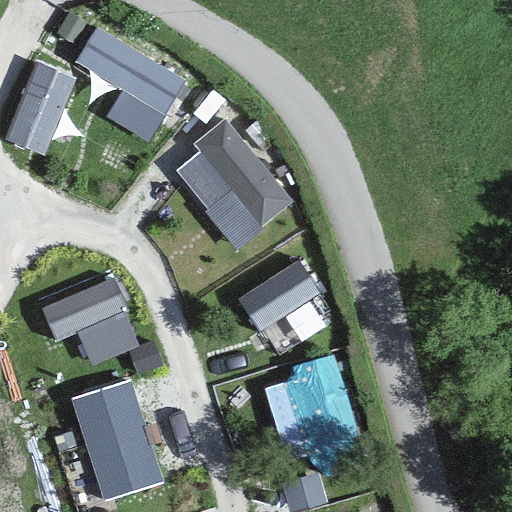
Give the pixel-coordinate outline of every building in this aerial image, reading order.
[(74,60),(121,84),(106,113),(155,138),(189,71),(94,22),(74,60)] [(171,166),(240,244),(296,194),(227,117),(171,166)] [(252,323),(320,295),(305,257),(236,285),(252,323)] [(91,359),(139,344),(117,274),(40,298),(52,339),(82,330),(91,359)] [(297,376),(271,381),(295,501),(328,494),(324,472),(366,464),(343,349),(294,359),(297,376)] [(70,392),(102,496),(165,477),(133,373),(70,392)] [(345,511),(389,511),(385,500),(345,511)]
